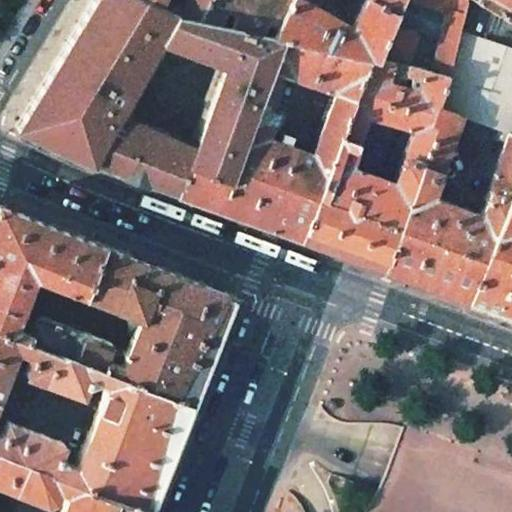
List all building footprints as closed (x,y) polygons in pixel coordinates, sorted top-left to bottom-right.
[(279,36),(268,34),(257,31),(250,49),(232,42),(238,27),(231,25),(215,22),(198,18),(175,12),(170,10),(156,2),(150,0),(90,0),(57,56),(16,127),(90,163),(90,162),(177,194),(188,167),(227,180),(266,73),(268,67),(279,36)] [(206,0),(150,0),(156,2),(156,0),(181,0),(175,12),(198,18),(206,0)] [(156,0),(156,2),(170,10),(175,0),(156,0)] [(206,0),(198,18),(215,22),(223,8),(236,16),(231,25),(238,27),(257,31),(264,20),(272,26),(286,0),(206,0)] [(320,8),(305,0),(286,0),(272,26),(268,34),(279,36),(363,55),(368,56),(385,19),(391,7),(374,0),(361,0),(349,24),(320,8)] [(444,8),(421,0),(394,0),(391,7),(385,19),(412,28),(437,37),(444,8)] [(421,0),(444,8),(437,37),(430,70),(445,73),(466,0),(421,0)] [(511,18),(480,0),(466,0),(445,73),(435,107),(458,115),(470,120),(495,129),(506,133),(511,135),(511,18)] [(511,0),(480,0),(511,18),(511,0)] [(412,28),(385,19),(368,56),(406,65),(415,33),(412,28)] [(363,55),(279,36),(268,67),(318,84),(333,90),(319,128),(336,134),(363,55)] [(406,65),(368,56),(363,55),(336,134),(299,238),(382,268),(434,123),(430,121),(435,107),(445,73),(430,70),(406,65)] [(282,79),(266,73),(227,180),(188,167),(177,194),(299,238),(336,134),(319,128),(310,151),(279,140),(264,135),(275,106),(283,82),(282,79)] [(333,90),(318,84),(304,122),(319,128),(333,90)] [(288,111),(275,106),(264,135),(279,140),(289,113),(288,111)] [(458,115),(435,107),(430,121),(434,123),(382,268),(421,283),(465,299),(511,170),(511,135),(506,133),(478,213),(429,195),(458,115)] [(495,129),(470,120),(459,149),(484,158),(495,129)] [(511,170),(465,299),(502,312),(511,315),(511,170)] [(0,328),(55,350),(56,350),(67,324),(38,313),(32,315),(27,330),(13,324),(32,275),(81,294),(102,244),(0,204),(0,328)] [(67,324),(56,350),(190,403),(233,295),(230,294),(102,244),(81,294),(137,316),(124,351),(118,366),(105,360),(111,345),(109,341),(67,324)] [(0,328),(0,449),(14,454),(25,426),(5,419),(1,430),(0,430),(0,384),(14,348),(24,351),(28,360),(23,372),(43,380),(55,350),(0,328)] [(124,351),(111,345),(105,360),(118,366),(124,351)] [(106,382),(73,465),(63,461),(58,451),(62,441),(25,426),(14,454),(20,457),(153,507),(154,504),(151,503),(190,403),(56,350),(55,350),(43,380),(80,393),(84,382),(96,378),(106,382)] [(0,449),(0,483),(2,484),(9,487),(20,457),(14,454),(0,449)] [(151,511),(153,507),(20,457),(9,487),(44,500),(51,498),(56,486),(66,490),(57,511),(151,511)]
